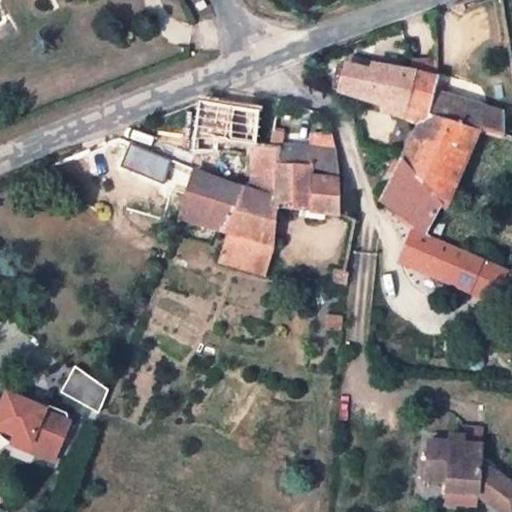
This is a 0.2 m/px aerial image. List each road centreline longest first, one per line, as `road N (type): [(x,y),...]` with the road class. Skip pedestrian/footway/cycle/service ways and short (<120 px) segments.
road 1 (unknown): [(247,58),(345,140),(411,327)]
road 2 (unclassified): [(0,164),(247,58)]
road 3 (unclassified): [(247,58),(393,0)]
